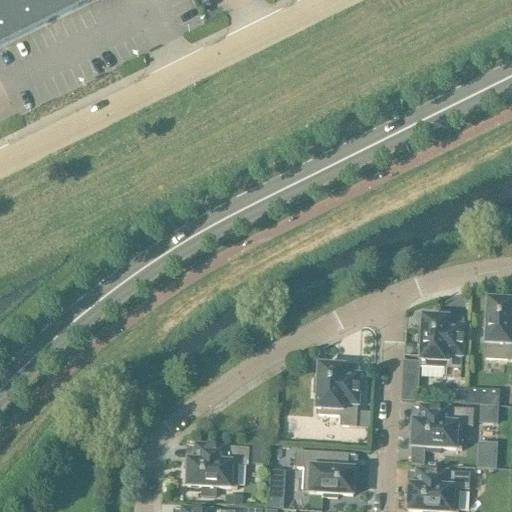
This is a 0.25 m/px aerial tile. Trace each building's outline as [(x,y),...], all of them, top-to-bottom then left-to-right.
[(0,0),(0,47),(95,0),(0,0)] [(511,303),(506,303),(506,301),(505,301),(505,303),(487,302),(487,317),(483,317),(482,330),(486,331),(484,362),(511,363),(511,303)] [(441,320),(441,318),(440,318),(440,320),(422,319),(422,334),(418,334),(417,347),(421,348),(420,369),(444,371),(443,380),(460,381),(463,321),(462,321),(462,328),(448,327),(448,320),(441,320)] [(337,369),(338,367),(336,367),(336,369),(319,368),(318,383),(314,383),(313,396),(317,396),(316,418),(340,419),(339,429),(356,430),(360,370),(358,370),(358,377),(344,376),(344,369),(337,369)] [(464,394),(464,407),(475,408),(476,395),(464,394)] [(472,429),(473,412),(414,408),(414,410),(420,410),(419,424),(413,424),(412,431),(410,431),(410,432),(412,432),(411,449),(426,450),(426,454),(440,455),(440,451),(461,452),(463,428),(472,429)] [(248,467),(248,451),(189,447),(189,449),(195,449),(195,463),(188,463),(188,470),(185,469),(185,471),(187,471),(186,488),(202,489),(201,499),(215,499),(215,490),(237,491),(238,467),(248,467)] [(271,453),(270,458),(274,462),(279,463),(283,459),(283,454),(280,450),(275,449),(271,453)] [(355,458),(355,457),(295,453),(294,470),(304,471),(302,495),(324,496),(324,500),(337,501),(337,497),(352,498),(353,481),(355,481),(355,479),(353,479),(354,472),(347,472),(348,458),(355,458)] [(469,492),(470,476),(410,472),(410,474),(417,474),(416,488),(409,488),(409,495),(406,494),(406,496),(408,496),(407,511),(457,511),(459,492),(469,492)] [(227,497),(226,508),(242,509),(242,498),(227,497)]
